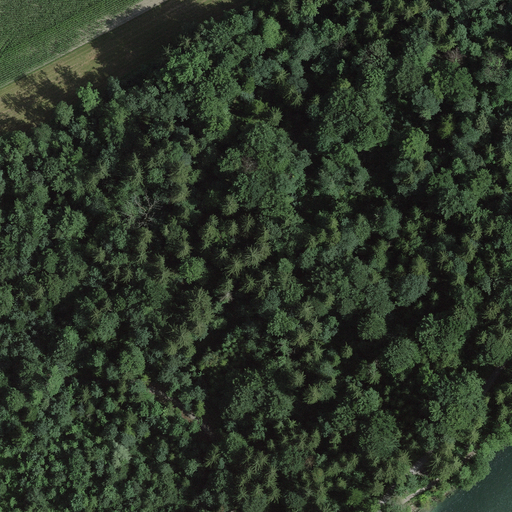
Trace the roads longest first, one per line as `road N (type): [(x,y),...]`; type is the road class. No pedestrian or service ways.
road 1 (track): [(231,511),(226,455),(192,419),(143,392),(0,377)]
road 2 (track): [(511,355),(452,433),(367,511)]
road 3 (unknown): [(511,405),(408,511)]
